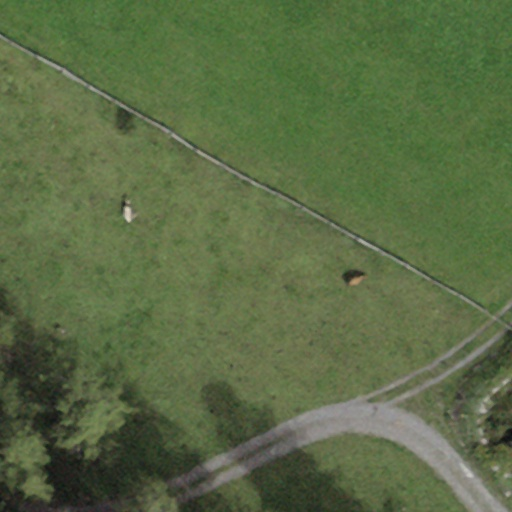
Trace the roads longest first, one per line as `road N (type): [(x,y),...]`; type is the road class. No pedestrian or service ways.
road 1 (track): [(128,511),(410,402)]
road 2 (track): [(503,511),(410,402)]
road 3 (track): [(410,402),(511,310)]
